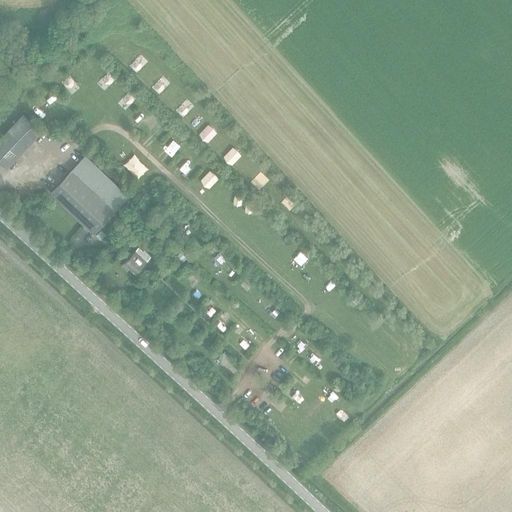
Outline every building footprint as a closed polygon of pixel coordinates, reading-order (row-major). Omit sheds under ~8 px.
[(0,137),(0,159),(7,167),(42,130),(23,112),(0,137)] [(164,138),(159,143),(168,152),(172,147),(164,138)] [(50,191),(94,233),(128,196),(85,154),(50,191)] [(185,170),(192,159),(185,155),(178,166),(185,170)] [(212,244),(218,251),(226,243),(220,237),(212,244)] [(141,250),(144,255),(153,251),(148,240),(144,243),(146,248),(141,250)] [(123,262),(136,273),(147,261),(135,249),(123,262)] [(232,266),(241,260),(234,250),(225,257),(232,266)] [(249,269),(242,276),(253,287),(260,280),(249,269)] [(272,292),(268,297),(279,307),(283,302),(272,292)] [(243,312),(240,317),(250,325),(253,320),(243,312)] [(383,357),(390,350),(382,342),(375,349),(383,357)] [(330,354),(321,360),(328,371),(337,365),(330,354)] [(308,381),(314,372),(305,366),(299,375),(308,381)] [(295,384),(291,388),(300,397),(304,393),(295,384)] [(282,403),(288,396),(281,389),(274,396),(282,403)]
